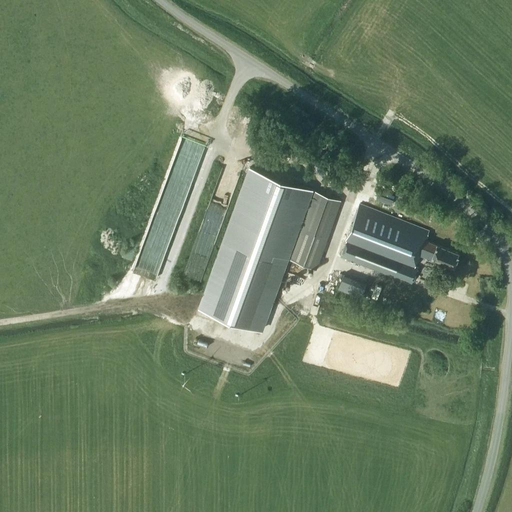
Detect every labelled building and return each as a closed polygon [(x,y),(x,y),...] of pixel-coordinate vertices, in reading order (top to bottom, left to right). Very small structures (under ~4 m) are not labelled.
[(190,177),(197,180),(208,143),(184,136),(170,182),(187,187),(190,177)] [(250,166),(199,307),(261,329),(309,197),(312,198),(302,226),(290,258),(316,268),(341,199),(250,166)] [(453,267),(459,253),(425,239),(429,229),(360,202),(340,256),(411,283),(418,267),(415,265),(420,253),(453,267)] [(154,222),(137,270),(156,277),(160,266),(159,266),(163,255),(162,254),(169,236),(158,232),(159,228),(156,228),(158,224),(154,222)] [(364,297),(370,283),(348,273),(341,287),(364,297)]
